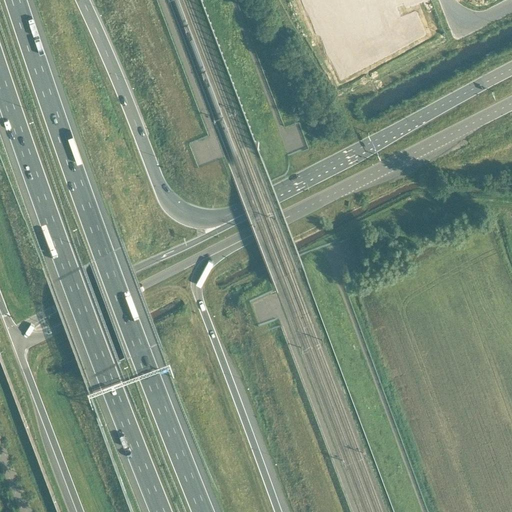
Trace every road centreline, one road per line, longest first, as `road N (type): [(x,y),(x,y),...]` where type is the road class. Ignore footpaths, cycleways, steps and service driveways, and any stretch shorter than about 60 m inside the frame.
road 1 (motorway): [(200,511),(14,0)]
road 2 (motorway): [(0,78),(157,511)]
road 3 (primary): [(207,258),(511,103)]
road 4 (trunk): [(511,69),(224,218)]
road 5 (motorway): [(224,218),(200,218),(168,203),(81,0)]
road 6 (motorway): [(278,511),(198,298),(207,258)]
road 7 (trunk): [(224,218),(207,235),(33,321),(15,340)]
road 8 (primary): [(15,340),(51,333),(207,258)]
road 9 (motorway): [(15,340),(79,511)]
